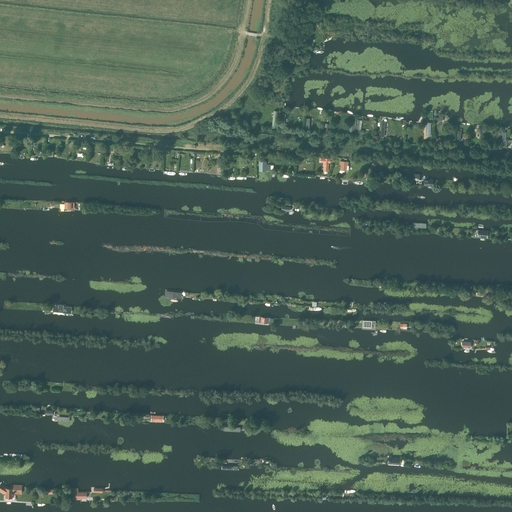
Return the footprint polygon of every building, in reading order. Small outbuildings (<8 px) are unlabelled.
[(320,158),(320,163),(324,163),(323,171),(328,172),(329,163),(330,163),(331,159),(320,158)] [(349,161),(340,160),(340,163),(342,163),(341,169),(346,170),(347,164),(348,164),(349,161)] [(266,161),(259,161),(259,171),(266,171),(266,170),(270,170),(270,164),(267,164),(267,163),(266,163),(266,161)] [(74,202),(64,202),(64,208),(67,208),(67,210),(70,210),(70,208),(74,209),(74,202)] [(489,230),(479,230),(477,238),(488,239),(489,230)] [(53,305),(52,311),(71,313),(71,307),(66,306),(63,306),(63,304),(58,304),(58,305),(53,305)] [(7,487),(1,483),(0,484),(0,491),(5,495),(5,498),(13,499),(13,494),(22,494),(22,485),(11,484),(11,488),(7,488),(7,487)]
